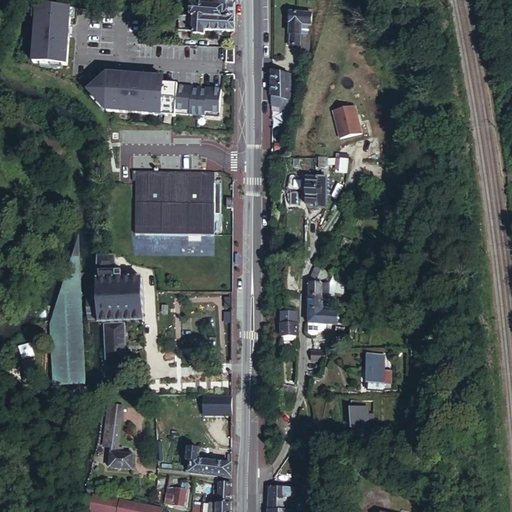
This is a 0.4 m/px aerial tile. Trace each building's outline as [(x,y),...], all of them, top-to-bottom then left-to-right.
[(71,3),(30,0),(26,59),(67,62),(71,3)] [(187,13),(230,15),(230,0),(206,0),(207,2),(187,2),(187,13)] [(294,10),(293,33),(300,33),(311,33),(312,22),(314,22),(313,10),(294,10)] [(204,28),(230,29),(230,15),(187,13),(180,13),(180,22),(192,23),(192,35),(199,35),(199,34),(204,34),(204,28)] [(300,33),(293,33),(293,44),(301,44),(300,43),(300,33)] [(300,43),(301,44),(308,50),(312,44),(311,33),(300,33),(300,43)] [(96,98),(95,108),(157,112),(159,73),(85,69),(83,98),(96,98)] [(276,83),(293,85),(294,73),(276,70),(276,83)] [(162,81),(162,90),(172,91),(173,81),(162,81)] [(293,85),(276,83),(276,103),(283,106),(283,110),(292,110),(293,85)] [(219,114),(221,87),(174,85),(173,111),(219,114)] [(361,131),(354,103),(330,109),(337,137),(361,131)] [(343,149),(343,163),(351,164),(351,149),(343,149)] [(139,171),(139,233),(219,234),(219,172),(162,171),(162,167),(158,167),(158,171),(139,171)] [(329,176),(309,177),(309,205),(329,204),(329,176)] [(406,194),(394,189),(384,220),(391,223),(394,215),(398,217),(406,194)] [(80,245),(52,324),(56,385),(85,383),(83,348),(85,348),(87,348),(84,301),(80,245)] [(108,251),(101,251),(101,274),(101,283),(101,295),(103,321),(103,323),(106,323),(127,322),(147,321),(145,276),(120,277),(119,254),(108,255),(108,251)] [(329,269),(317,263),(316,275),(318,277),(318,282),(325,282),(329,269)] [(341,276),(329,269),(325,282),(332,282),(333,294),(336,294),(337,287),(340,281),(341,276)] [(347,283),(340,281),(337,287),(345,289),(347,283)] [(318,282),(312,282),(312,294),(333,294),(332,282),(325,282),(318,282)] [(312,294),(312,318),(312,322),(330,323),(335,323),(340,323),(340,310),(333,310),(333,294),(312,294)] [(103,321),(101,295),(90,296),(91,301),(92,321),(103,321)] [(301,335),(301,311),(284,312),(284,335),(301,335)] [(127,322),(106,323),(108,362),(129,361),(127,322)] [(319,334),(330,328),(330,323),(312,322),(312,332),(315,334),(319,334)] [(363,327),(340,325),(339,339),(362,340),(363,327)] [(372,354),(371,362),(386,362),(386,354),(372,354)] [(311,356),(312,364),(326,364),(325,356),(311,356)] [(129,361),(108,362),(108,376),(129,376),(129,361)] [(386,362),(371,362),(372,382),(386,381),(386,369),(386,362)] [(386,381),(372,382),(372,389),(388,389),(389,387),(389,382),(397,382),(397,369),(386,369),(386,381)] [(287,405),(296,407),(299,387),(291,386),(287,405)] [(208,414),(235,414),(236,395),(208,396),(208,414)] [(356,407),(357,427),(371,427),(370,407),(356,407)] [(115,409),(113,429),(124,430),(126,410),(115,409)] [(308,443),(320,442),(320,428),(308,428),(308,443)] [(124,430),(113,429),(111,446),(114,446),(122,447),(122,445),(124,430)] [(122,447),(114,446),(113,466),(136,468),(136,465),(137,453),(125,452),(126,445),(122,445),(122,447)] [(216,475),(235,476),(235,463),(203,459),(205,450),(193,449),(190,472),(201,473),(216,475)] [(185,478),(172,476),(171,484),(184,485),(185,478)] [(221,504),(234,504),(235,483),(222,483),(222,485),(221,497),(222,500),(221,504)] [(190,489),(171,486),(168,504),(187,506),(190,489)] [(296,486),(272,486),(271,496),(296,497),(296,486)] [(94,487),(92,494),(100,495),(102,488),(94,487)] [(97,495),(93,511),(164,511),(165,509),(110,497),(102,496),(100,495),(97,495)] [(296,497),(271,496),(271,509),(292,509),(292,511),(295,511),(296,504),(296,497)]
